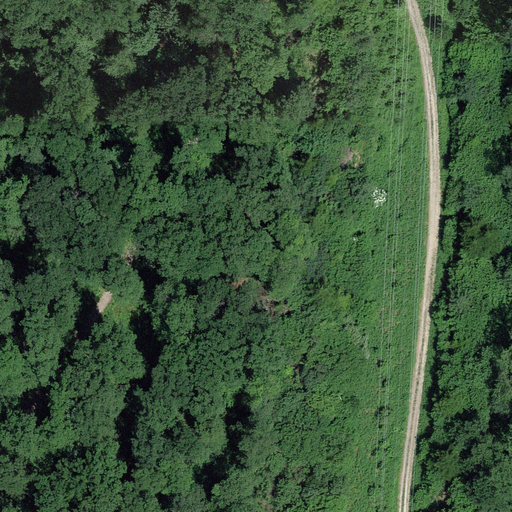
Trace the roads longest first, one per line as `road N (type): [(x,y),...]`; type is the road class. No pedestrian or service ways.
road 1 (track): [(0,493),(260,0)]
road 2 (track): [(403,511),(436,156),(424,44),(406,0)]
